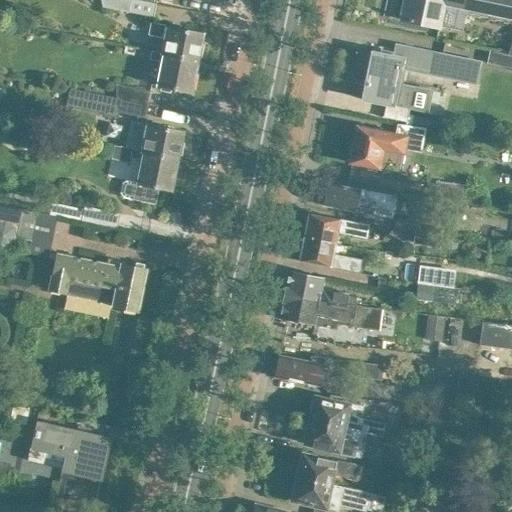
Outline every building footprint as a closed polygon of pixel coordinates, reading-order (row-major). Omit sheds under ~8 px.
[(138,0),(99,0),(101,6),(128,12),(153,16),(155,3),(138,0)] [(511,0),(404,0),(400,19),(420,24),(439,28),(443,8),(511,22),(511,0)] [(162,38),(159,52),(196,60),(201,33),(167,26),(167,25),(148,22),(146,35),(162,38)] [(422,112),(426,93),(395,87),(399,68),(474,84),(479,62),(395,45),(393,56),(371,51),(365,80),(363,80),(362,85),(364,86),(361,99),(422,112)] [(196,60),(159,52),(149,51),(147,60),(161,62),(156,86),(189,92),(196,60)] [(511,54),(509,54),(495,52),(493,66),(511,70),(511,54)] [(145,104),(148,91),(115,84),(116,99),(145,104)] [(116,119),(117,113),(117,109),(116,99),(69,90),(66,109),(116,119)] [(116,99),(117,109),(117,113),(143,118),(145,104),(116,99)] [(130,149),(176,157),(177,154),(181,155),(183,142),(179,142),(182,131),(147,124),(147,123),(129,120),(126,133),(123,147),(130,149)] [(381,154),(406,159),(410,138),(356,127),(348,162),(378,168),(381,154)] [(170,190),(176,157),(130,149),(128,157),(141,160),(137,181),(126,179),(121,181),(118,192),(122,197),(155,203),(158,187),(170,190)] [(435,181),(433,199),(444,201),(459,203),(479,206),(481,193),(461,190),(461,185),(435,181)] [(393,204),(394,194),(378,191),(375,201),(358,198),(359,189),(326,182),(325,187),(321,188),(320,196),(323,199),(322,204),(390,217),(393,204)] [(457,215),(459,203),(444,201),(433,199),(431,199),(429,211),(457,215)] [(58,206),(56,218),(116,229),(119,215),(83,208),(82,211),(58,206)] [(9,208),(5,225),(0,225),(0,252),(10,250),(16,241),(16,240),(22,211),(9,208)] [(303,237),(335,243),(337,233),(365,238),(368,225),(308,213),(306,224),(302,225),(301,232),(304,234),(303,237)] [(441,232),(413,228),(412,242),(440,244),(441,232)] [(333,254),(335,243),(303,237),(303,240),(299,241),(298,248),(301,250),(299,260),(359,272),(362,259),(333,254)] [(48,259),(50,247),(30,243),(27,255),(48,259)] [(113,306),(137,311),(145,269),(122,264),(121,267),(57,254),(49,290),(66,293),(114,303),(113,306)] [(416,283),(452,287),(455,267),(419,263),(416,283)] [(345,306),(346,304),(346,303),(348,293),(320,288),(322,278),(290,271),(288,271),(283,294),(345,306)] [(416,283),(414,298),(458,304),(460,288),(452,287),(416,283)] [(383,311),(346,303),(346,304),(345,306),(283,294),(279,318),(280,318),(295,321),(336,330),(337,324),(378,332),(383,311)] [(441,340),(444,316),(428,314),(424,338),(441,340)] [(511,322),(482,318),(479,341),(511,345),(511,322)] [(318,386),(321,371),(337,373),(339,359),(310,356),(309,361),(282,356),(278,355),(277,363),(276,366),(274,367),(273,372),(274,374),(274,376),(318,386)] [(353,375),(369,377),(371,363),(355,361),(353,375)] [(458,375),(457,387),(474,389),(475,377),(458,375)] [(474,389),(471,409),(511,414),(511,410),(511,381),(475,377),(474,389)] [(362,406),(315,396),(314,398),(313,399),(314,399),(312,400),(311,401),(310,402),(310,404),(310,406),(310,407),(310,408),(311,410),(311,411),(310,419),(365,432),(381,435),(383,423),(360,418),(362,406)] [(486,433),(508,437),(511,422),(489,418),(486,433)] [(360,455),(365,432),(310,419),(309,421),(308,422),(309,422),(307,423),(306,424),(305,425),(304,427),(304,429),(305,430),(305,432),(306,433),(306,434),(304,443),(360,455)] [(30,445),(65,454),(61,470),(101,479),(110,438),(36,420),(30,445)] [(302,453),(296,476),(330,484),(333,473),(355,478),(358,465),(302,453)] [(457,480),(482,487),(485,474),(461,467),(457,480)] [(367,511),(372,493),(330,484),(296,476),(294,485),(293,485),(294,486),(293,487),(292,487),(292,488),(291,488),(290,489),(290,490),(290,491),(290,492),(290,493),(290,494),(290,495),(291,496),(291,497),(291,498),(291,500),(325,508),(339,511),(340,506),(365,511),(367,511)]
